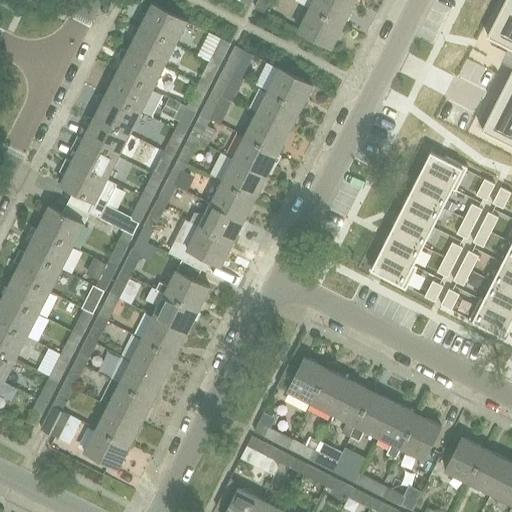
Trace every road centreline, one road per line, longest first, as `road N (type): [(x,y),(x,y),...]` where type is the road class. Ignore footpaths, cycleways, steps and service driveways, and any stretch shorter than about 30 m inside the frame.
road 1 (residential): [(279,280),(420,0)]
road 2 (residential): [(511,398),(279,280)]
road 3 (residential): [(160,511),(279,280)]
road 4 (tertiary): [(0,176),(53,68)]
